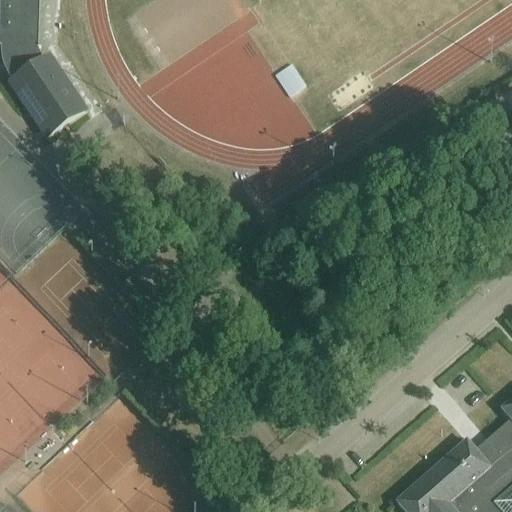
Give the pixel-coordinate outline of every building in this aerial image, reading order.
[(38,49),(39,0),(0,0),(0,9),(0,49),(1,49),(1,51),(1,53),(1,55),(2,57),(2,60),(2,62),(3,64),(3,66),(4,68),(5,69),(5,71),(6,73),(7,75),(8,76),(9,78),(10,79),(11,81),(12,82),(9,84),(10,85),(10,84),(29,113),(34,119),(41,131),(46,138),(48,140),(47,140),(48,142),(65,130),(69,127),(86,116),(85,115),(59,75),(55,78),(43,60),(42,62),(38,50),(41,50),(41,49),(38,49)] [(276,73),(275,74),(288,94),(300,86),(286,66),(276,73)] [(91,219),(81,227),(94,245),(105,237),(91,219)] [(306,273),(287,237),(282,240),(274,244),(273,245),(292,281),(306,273)] [(511,511),(511,404),(502,414),(511,423),(478,456),(466,444),(396,506),(401,511),(511,511)]
